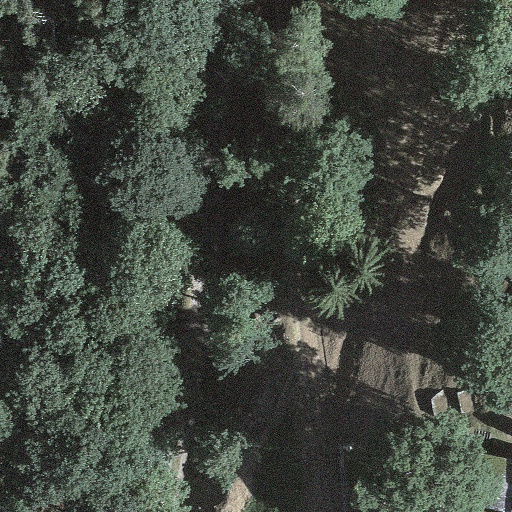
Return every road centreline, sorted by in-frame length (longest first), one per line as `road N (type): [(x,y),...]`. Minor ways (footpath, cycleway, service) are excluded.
road 1 (track): [(267,0),(323,511)]
road 2 (track): [(222,0),(172,511)]
